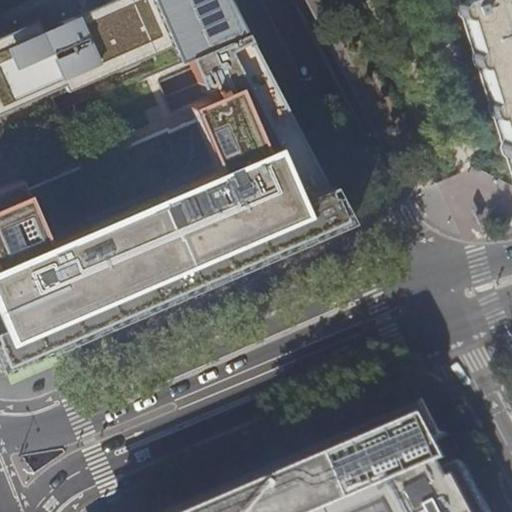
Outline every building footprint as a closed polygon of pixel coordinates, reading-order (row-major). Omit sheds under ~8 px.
[(49,99),(168,47),(168,45),(176,42),(183,59),(184,59),(241,34),(231,14),(223,0),(129,0),(94,15),(99,28),(82,35),(75,18),(56,26),(64,45),(48,53),(35,22),(0,36),(0,138),(3,138),(56,115),(49,99)] [(511,0),(458,0),(500,135),(511,173),(511,0)] [(47,1),(0,14),(0,31),(52,16),(47,1)] [(280,251),(292,246),(332,229),(341,225),(325,194),(319,183),(315,185),(310,176),(314,173),(293,133),(256,64),(241,34),(184,59),(189,71),(199,94),(204,91),(207,99),(185,108),(190,121),(165,132),(164,129),(30,186),(34,195),(23,200),(15,182),(0,188),(0,370),(0,371),(182,293),(179,287),(190,283),(191,286),(216,275),(246,262),(248,265),(280,251)] [(439,442),(452,436),(434,403),(407,415),(370,431),(302,460),(187,509),(181,511),(492,511),(489,506),(485,499),(466,462),(453,468),(439,442)]
